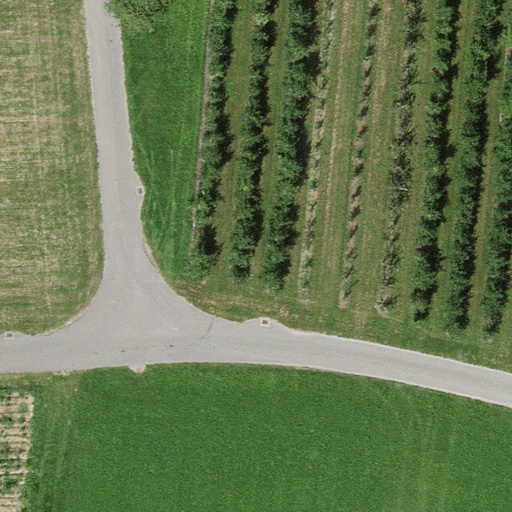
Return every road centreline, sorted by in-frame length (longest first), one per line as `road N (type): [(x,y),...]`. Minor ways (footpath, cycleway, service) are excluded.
road 1 (unclassified): [(511,393),(362,355),(0,349)]
road 2 (track): [(106,0),(136,346)]
